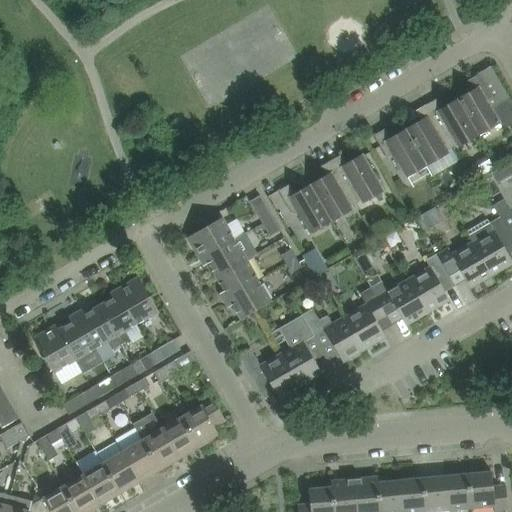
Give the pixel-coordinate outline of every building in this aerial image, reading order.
[(472,91),(457,100),(479,136),(499,124),(504,127),(510,127),(511,125),(511,103),(491,67),(477,75),(477,76),(467,82),(472,91)] [(457,149),(479,136),(457,100),(442,108),(437,99),(426,105),(451,149),(455,146),(457,149)] [(421,121),(406,130),(427,166),(449,153),(447,151),(451,149),(426,105),(415,112),(421,121)] [(405,179),(427,166),(406,130),(391,138),(385,129),(375,135),(374,134),(373,135),(386,158),(391,155),(405,179)] [(341,155),(331,161),(356,204),(360,202),(361,204),(384,191),(363,154),(347,164),(341,155)] [(310,185),(331,222),(353,209),(352,207),(356,204),(331,161),(320,167),(325,177),(310,185)] [(499,186),(511,178),(511,165),(510,162),(492,173),(499,186)] [(310,185),(295,194),(290,185),(280,191),(279,190),(277,191),(291,214),(296,211),(310,235),(331,222),(310,185)] [(511,213),(511,211),(500,218),(511,238),(511,213)] [(259,219),(264,228),(275,222),(270,213),(259,219)] [(204,257),(236,239),(223,217),(187,238),(200,260),(204,258),(204,257)] [(511,238),(500,218),(489,224),(487,220),(466,232),(472,243),(491,276),(511,264),(511,262),(505,250),(511,245),(511,238)] [(275,222),(264,228),(270,237),(280,231),(275,222)] [(204,258),(216,278),(247,260),(256,255),(245,234),(236,239),(204,257),(204,258)] [(447,248),(436,255),(451,280),(455,286),(465,280),(470,289),(491,276),(472,243),(451,255),(447,248)] [(291,250),(281,256),(286,264),(297,258),(291,250)] [(441,286),(451,280),(436,255),(425,261),(429,268),(408,280),(428,313),(449,301),(441,286)] [(0,258),(0,281),(11,275),(1,258),(0,258)] [(302,267),(297,258),(286,264),(291,273),(302,267)] [(216,278),(228,299),(259,281),(247,260),(216,278)] [(377,275),(367,281),(371,288),(377,300),(388,318),(392,324),(402,318),(406,326),(428,313),(408,280),(387,292),(381,282),(377,275)] [(137,324),(141,322),(158,312),(138,277),(116,290),(119,295),(120,294),(137,324)] [(271,303),(259,281),(228,299),(240,320),(258,310),(271,303)] [(366,305),(345,317),(364,350),(386,338),(381,330),(377,324),(388,318),(377,300),(371,288),(360,294),(366,305)] [(112,299),(99,306),(116,337),(121,345),(129,340),(132,344),(143,337),(136,325),(137,324),(120,294),(119,295),(112,299)] [(85,314),(78,318),(95,349),(107,342),(112,350),(121,345),(116,337),(99,306),(85,314)] [(364,350),(345,317),(332,324),(327,316),(319,321),(312,310),(302,316),(314,336),(324,330),(343,363),(364,350)] [(301,387),(322,375),(317,367),(303,343),(314,336),(302,316),(291,322),(294,327),(282,334),(290,349),(281,354),(301,387)] [(57,330),(57,331),(75,361),(82,373),(103,361),(95,349),(78,318),(71,323),(57,330)] [(33,339),(43,356),(54,373),(75,361),(57,331),(57,330),(55,326),(33,339)] [(174,340),(149,355),(155,365),(181,350),(174,340)] [(279,400),(301,387),(281,354),(260,366),(250,350),(239,356),(254,381),(265,375),(279,400)] [(146,370),(155,365),(149,355),(140,360),(146,370)] [(160,384),(178,373),(172,362),(153,373),(160,384)] [(112,376),(118,386),(127,381),(138,375),(132,364),(121,370),(112,376)] [(104,381),(109,391),(118,386),(112,376),(104,381)] [(145,378),(135,384),(140,392),(150,386),(145,378)] [(125,390),(129,398),(140,392),(135,384),(125,390)] [(63,405),(69,415),(97,399),(91,388),(63,405)] [(213,400),(182,418),(199,448),(219,436),(214,428),(225,421),(213,400)] [(106,401),(96,407),(101,415),(110,409),(106,401)] [(0,423),(2,428),(19,418),(13,407),(0,414),(0,423)] [(90,421),(101,415),(96,407),(85,413),(90,421)] [(81,426),(76,418),(71,421),(65,424),(70,432),(81,426)] [(182,418),(162,429),(179,459),(199,448),(182,418)] [(142,419),(133,424),(142,441),(160,471),(179,459),(162,429),(152,435),(142,419)] [(22,441),(30,436),(22,423),(14,428),(22,441)] [(46,436),(51,444),(61,438),(56,430),(46,436)] [(142,441),(122,452),(140,482),(160,471),(142,441)] [(140,482),(122,452),(103,464),(120,494),(140,482)] [(103,464),(83,475),(100,505),(120,494),(103,464)] [(491,472),(467,474),(471,509),(493,507),(494,511),(507,511),(505,486),(493,487),(491,472)] [(445,477),(448,511),(471,509),(467,474),(445,477)] [(83,475),(63,487),(77,511),(89,511),(100,505),(83,475)] [(379,511),(380,511),(377,477),(354,479),(357,511),(377,511),(379,511)] [(380,511),(402,511),(400,481),(378,483),(377,477),(380,511)] [(445,477),(422,479),(425,511),(448,511),(445,477)] [(43,499),(33,505),(36,511),(77,511),(63,487),(59,479),(39,491),(43,498),(43,499)] [(357,511),(354,479),(332,481),(334,511),(357,511)] [(402,511),(425,511),(422,479),(400,481),(402,511)] [(334,511),(332,481),(331,482),(331,488),(308,490),(310,504),(297,506),(298,511),(334,511)] [(0,511),(6,511),(8,506),(10,496),(0,493),(0,511)] [(10,496),(8,506),(6,511),(36,511),(33,505),(31,505),(32,502),(10,496)]
